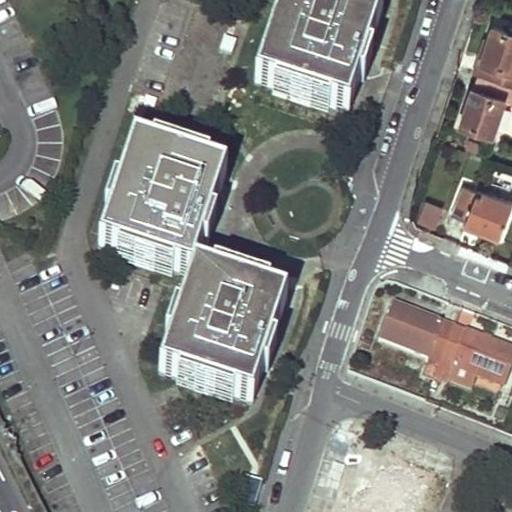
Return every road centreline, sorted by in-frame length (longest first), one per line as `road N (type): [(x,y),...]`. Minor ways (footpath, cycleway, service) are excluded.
road 1 (residential): [(451,0),(372,238)]
road 2 (residential): [(322,389),(482,453)]
road 3 (residential): [(372,238),(322,389)]
road 4 (residential): [(511,298),(372,238)]
road 5 (residential): [(322,389),(287,511)]
